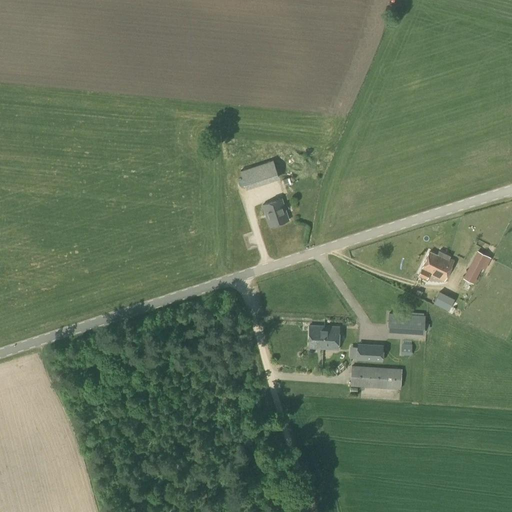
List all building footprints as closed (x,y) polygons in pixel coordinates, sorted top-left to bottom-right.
[(272,160),(252,167),(258,185),(278,178),(272,160)] [(250,201),(283,190),(280,180),(247,191),(250,201)] [(281,197),(261,204),(269,227),(289,221),(281,197)] [(450,236),(445,244),(458,251),(463,243),(450,236)] [(437,254),(429,251),(417,276),(426,280),(429,275),(444,282),(454,260),(449,258),(450,256),(438,251),(437,254)] [(472,283),(486,256),(477,251),(462,278),(472,283)] [(423,334),(425,316),(388,313),(386,331),(423,334)] [(323,333),(324,326),(308,325),(307,348),(322,349),(323,333)] [(382,362),(383,345),(357,344),(356,361),(382,362)] [(401,346),(401,355),(411,356),(412,347),(401,346)] [(401,389),(402,369),(351,366),(350,386),(401,389)]
